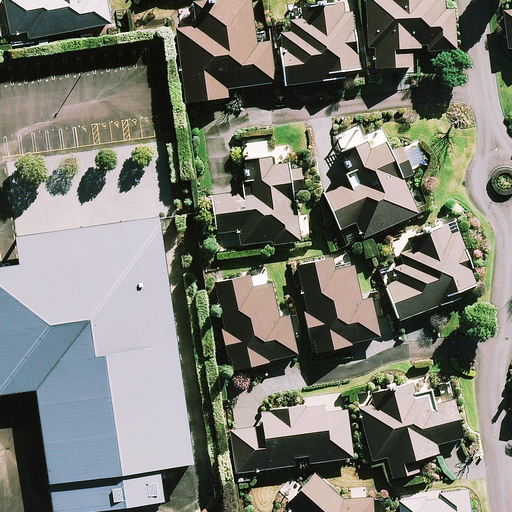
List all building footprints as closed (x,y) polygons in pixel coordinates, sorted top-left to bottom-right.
[(5,0),(12,35),(29,32),(30,40),(111,24),(105,0),(5,0)] [(179,31),(188,103),(228,98),(227,88),(276,82),(271,42),(254,45),(248,0),(231,0),(197,4),(200,28),(179,31)] [(367,0),(369,49),(377,49),(377,69),(412,67),(412,50),(456,49),(455,12),(445,13),(444,0),(367,0)] [(281,35),(287,84),(342,78),(341,72),(357,70),(351,15),(344,16),(342,4),(303,9),(305,19),(289,21),(290,33),(281,35)] [(355,222),(363,239),(417,215),(402,181),(412,176),(399,146),(388,151),(387,147),(371,154),(367,145),(344,155),(355,180),(326,193),(342,228),(355,222)] [(273,167),(272,159),(271,159),(243,163),(247,192),(216,197),(221,235),(242,232),(244,244),(273,240),(274,245),(300,242),(293,193),(302,192),(299,169),(287,171),(286,165),(273,167)] [(12,235),(16,267),(32,390),(47,511),(83,511),(155,503),(151,467),(195,461),(164,216),(12,235)] [(386,285),(399,320),(455,299),(453,294),(475,286),(453,225),(411,240),(415,251),(400,256),(404,266),(394,270),(398,280),(386,285)] [(333,260),(298,267),(309,314),(306,314),(312,342),(315,341),(317,353),(379,339),(371,302),(362,303),(354,268),(336,272),(333,260)] [(250,276),(216,283),(226,330),(223,330),(229,358),(232,358),(235,369),(296,356),(288,318),(279,320),(271,284),(253,288),(250,276)] [(375,405),(360,408),(372,461),(389,457),(394,478),(419,472),(415,460),(440,454),(438,444),(461,439),(453,403),(428,409),(424,393),(416,395),(414,385),(373,395),(375,405)] [(230,433),(235,473),(294,465),(293,458),(311,456),(312,463),(353,458),(347,413),(324,415),(323,406),(262,413),(264,429),(230,433)] [(372,511),(372,499),(343,501),(315,474),(287,506),(292,511),(372,511)] [(470,511),(467,492),(399,502),(400,511),(470,511)]
